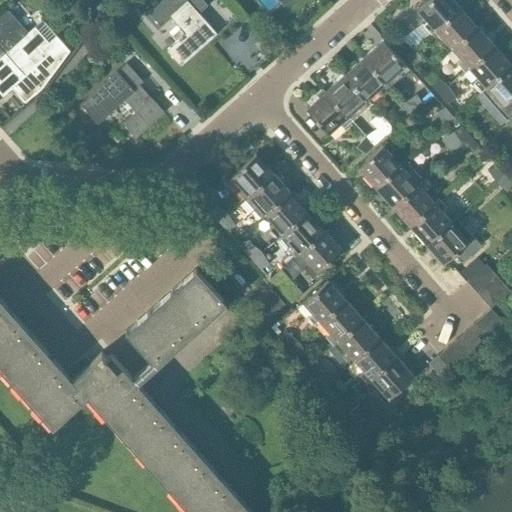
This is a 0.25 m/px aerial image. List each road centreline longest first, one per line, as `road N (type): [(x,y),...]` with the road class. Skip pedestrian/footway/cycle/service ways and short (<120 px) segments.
road 1 (residential): [(455,325),(260,98)]
road 2 (residential): [(8,175),(156,186),(260,98)]
road 3 (residential): [(260,98),(371,0)]
